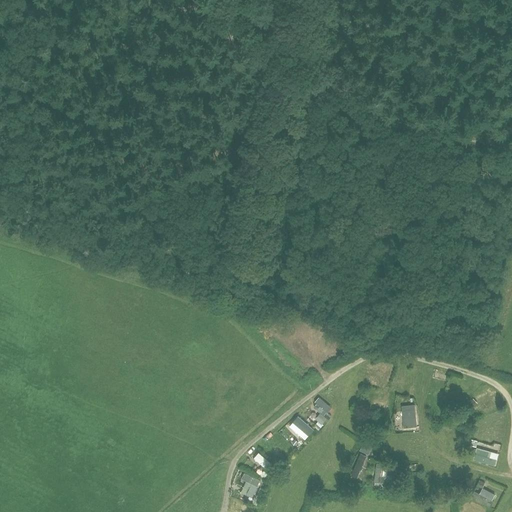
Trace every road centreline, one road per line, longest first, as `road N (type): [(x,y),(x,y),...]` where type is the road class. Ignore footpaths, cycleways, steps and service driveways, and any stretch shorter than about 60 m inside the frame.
road 1 (track): [(149,0),(128,259)]
road 2 (track): [(511,158),(389,114),(290,64)]
road 3 (track): [(290,64),(176,0)]
